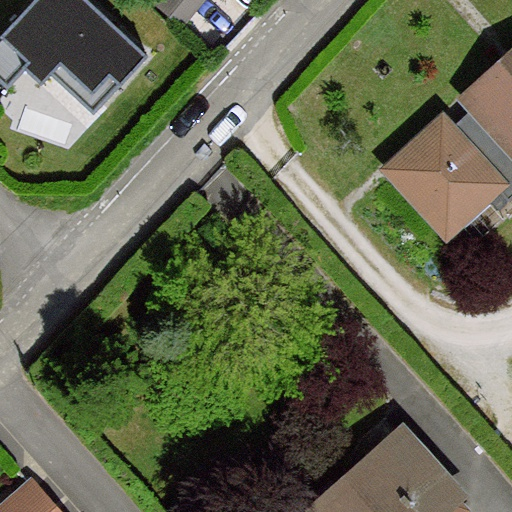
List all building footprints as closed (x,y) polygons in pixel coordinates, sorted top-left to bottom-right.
[(104,103),(149,55),(90,0),(32,0),(0,35),(0,79),(8,87),(26,68),(43,83),(61,63),(104,103)] [(204,0),(160,0),(187,21),(204,0)] [(511,65),(473,101),(479,107),(451,133),(445,127),(397,171),(451,229),(498,187),(511,202),(511,65)] [(366,486),(334,511),(317,511),(318,511),(317,511),(466,511),(469,509),(406,436),(357,478),(366,486)] [(318,511),(317,511),(334,511),(366,486),(357,478),(318,511)] [(58,511),(33,483),(0,511),(58,511)]
